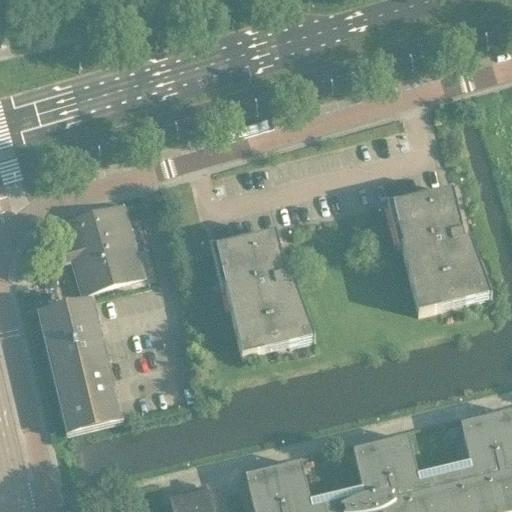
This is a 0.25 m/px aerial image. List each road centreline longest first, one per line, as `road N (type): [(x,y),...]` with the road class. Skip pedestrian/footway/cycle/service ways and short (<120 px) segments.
road 1 (unclassified): [(0,251),(24,222),(79,194),(511,72)]
road 2 (secondary): [(0,175),(511,27)]
road 3 (secondary): [(436,0),(0,126)]
road 4 (unknown): [(135,179),(186,388)]
road 5 (unclassified): [(49,506),(0,299)]
